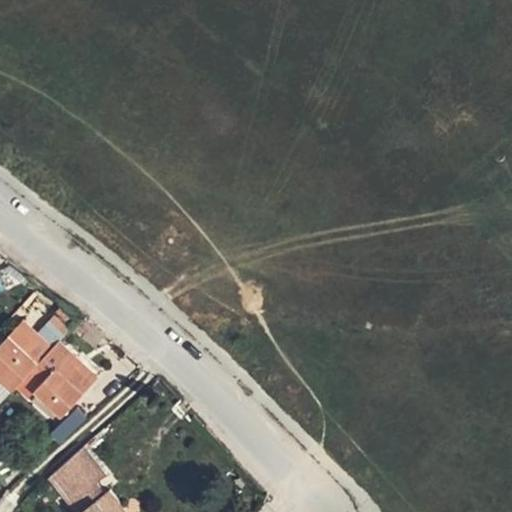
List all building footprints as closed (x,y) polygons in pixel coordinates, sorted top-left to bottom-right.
[(11,298),(6,303),(22,319),(26,315),(11,298)] [(28,338),(39,328),(26,315),(22,319),(6,303),(0,308),(0,364),(10,356),(28,338)] [(64,347),(70,341),(48,319),(39,328),(28,338),(40,350),(21,367),(46,393),(80,362),(64,347)] [(10,356),(21,367),(40,350),(28,338),(10,356)] [(86,357),(70,341),(64,347),(80,362),(86,357)] [(98,455),(73,422),(36,454),(58,484),(88,463),(98,455)] [(111,511),(102,499),(110,492),(114,489),(100,470),(96,473),(88,463),(58,484),(76,508),(71,511),(111,511)] [(123,511),(110,492),(102,499),(111,511),(123,511)] [(21,511),(13,495),(0,502),(0,511),(21,511)]
